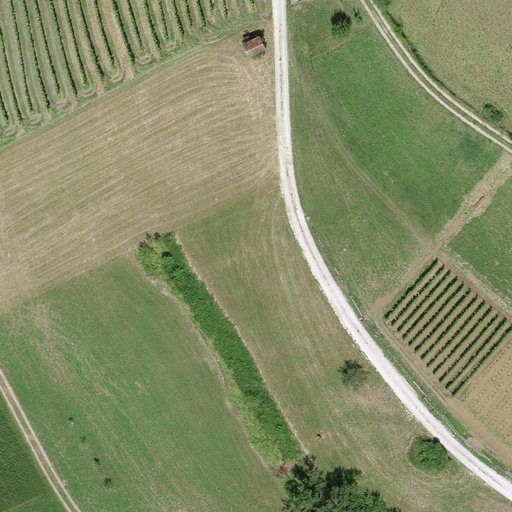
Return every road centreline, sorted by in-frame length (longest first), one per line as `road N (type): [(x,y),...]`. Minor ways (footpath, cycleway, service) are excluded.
road 1 (track): [(511,498),(419,413),(337,307),(307,253),(285,158),(277,0)]
road 2 (track): [(363,0),(411,68),(511,148)]
road 3 (track): [(73,511),(0,383)]
